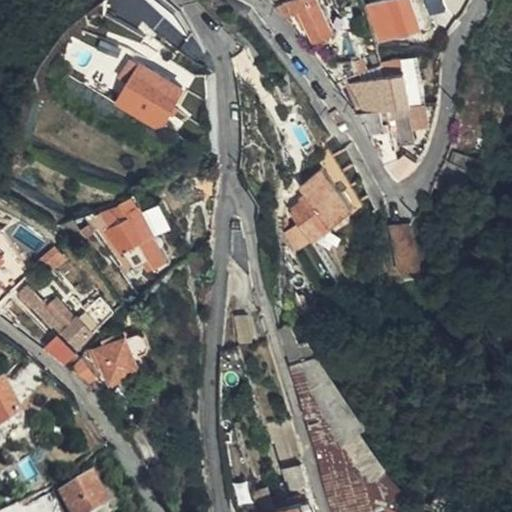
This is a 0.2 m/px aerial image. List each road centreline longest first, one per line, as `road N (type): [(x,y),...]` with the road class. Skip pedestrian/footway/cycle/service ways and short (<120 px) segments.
road 1 (residential): [(257,0),(396,192),(408,190),(430,163),(461,35),(478,0)]
road 2 (residential): [(236,188),(323,511)]
road 3 (residential): [(218,511),(211,319),(227,203),(236,188)]
road 4 (residential): [(0,318),(81,393),(140,471),(159,511)]
road 5 (residential): [(236,188),(227,86),(211,29),(184,0)]
